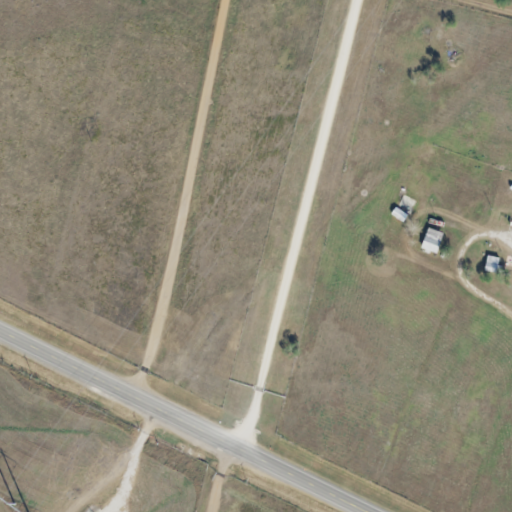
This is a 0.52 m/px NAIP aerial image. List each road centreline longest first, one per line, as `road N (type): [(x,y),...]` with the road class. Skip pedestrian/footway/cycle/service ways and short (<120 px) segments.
road 1 (primary): [(372,511),(0,328)]
road 2 (track): [(134,395),(156,338),(223,0)]
